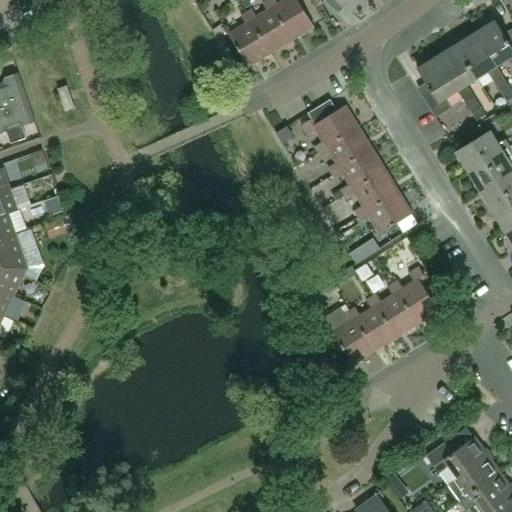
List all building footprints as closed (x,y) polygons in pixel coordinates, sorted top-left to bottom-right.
[(271,51),(293,38),(269,0),(264,0),(263,1),(267,8),(257,14),(252,7),(247,11),(271,51)] [(276,0),(269,0),(293,38),(314,25),(298,0),(280,0),(278,2),(276,0)] [(327,0),(338,11),(345,5),(350,10),(359,0),(327,0)] [(271,51),(247,11),(241,14),(246,22),(229,32),(249,65),(271,51)] [(495,19),(475,32),(496,66),(509,58),(511,63),(511,38),(509,41),(503,32),(495,19)] [(456,44),(478,79),(489,72),(508,102),(511,99),(511,90),(496,66),(475,32),(456,44)] [(487,115),(480,105),(468,85),(478,79),(456,44),(437,56),(458,90),(478,121),(487,115)] [(422,95),(436,117),(453,107),(447,97),(458,90),(437,56),(417,69),(430,90),(422,95)] [(0,133),(6,132),(11,144),(27,138),(23,126),(36,122),(19,73),(5,78),(2,83),(0,84),(0,133)] [(58,89),(66,112),(75,108),(67,86),(58,89)] [(318,151),(358,127),(345,105),(316,123),(313,118),(302,125),(308,135),(316,130),(323,141),(315,146),(318,151)] [(331,173),(371,148),(358,127),(318,151),(321,157),(330,152),(336,162),(327,167),(331,173)] [(469,172),(510,147),(506,141),(499,146),(490,132),(457,153),(469,172)] [(481,192),(511,174),(511,173),(511,167),(507,160),(511,156),(511,151),(510,147),(469,172),(481,192)] [(371,148),(331,173),(334,178),(342,173),(349,184),(341,189),(344,194),(385,170),(371,148)] [(0,193),(10,190),(3,168),(0,169),(0,193)] [(358,216),(398,191),(385,170),(344,194),(347,200),(356,195),(362,205),(354,210),(358,216)] [(493,211),(511,199),(511,173),(511,174),(481,192),(493,211)] [(10,190),(0,193),(0,216),(9,214),(9,212),(17,210),(19,209),(31,205),(24,186),(10,190)] [(398,191),(358,216),(361,221),(369,216),(379,233),(412,213),(398,191)] [(505,230),(511,227),(511,226),(511,199),(493,211),(505,230)] [(20,232),(31,229),(25,209),(14,212),(20,232)] [(0,239),(16,234),(9,214),(0,216),(0,239)] [(16,234),(0,239),(0,264),(23,276),(23,274),(26,267),(22,255),(23,253),(16,234)] [(0,288),(14,296),(24,276),(23,276),(0,264),(0,288)] [(392,284),(417,324),(439,310),(420,282),(426,278),(419,267),(408,274),(413,282),(402,289),(397,281),(392,284)] [(396,337),(417,324),(392,284),(386,287),(392,296),(382,302),(377,294),(370,298),(396,337)] [(14,296),(0,288),(0,312),(5,315),(14,296)] [(396,337),(370,298),(367,300),(372,308),(360,316),(355,307),(350,311),(375,350),(396,337)] [(353,365),(375,350),(350,311),(344,314),(349,322),(333,333),(353,365)] [(447,486),(448,485),(491,454),(487,448),(484,450),(476,439),(459,450),(452,441),(427,459),(447,486)] [(470,497),(501,474),(492,461),(495,459),(491,454),(448,485),(460,502),(469,496),(470,497)] [(480,511),(484,511),(511,492),(511,488),(501,474),(470,497),(469,496),(460,502),(459,503),(465,511),(475,504),(480,511)] [(511,511),(511,492),(484,511),(511,511)] [(389,511),(377,494),(376,495),(377,497),(356,511),(389,511)]
